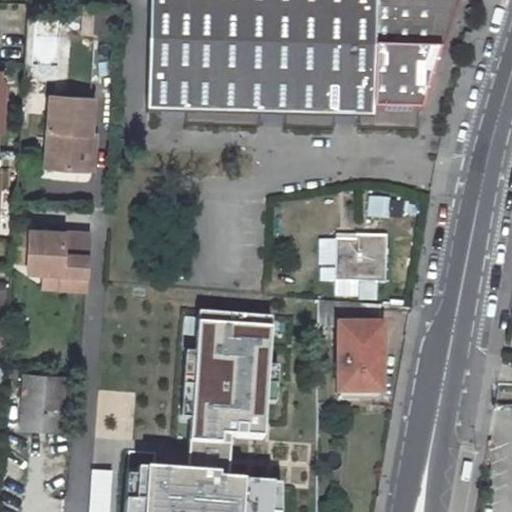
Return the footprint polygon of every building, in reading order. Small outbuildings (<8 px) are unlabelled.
[(149,0),(147,113),(164,113),(185,114),(185,118),(184,126),(259,127),(259,116),(284,116),(283,128),(333,129),(334,118),(358,118),(358,130),(417,131),(418,113),(419,113),(453,9),(452,0),(149,0)] [(460,51),(466,53),(472,34),(465,32),(460,51)] [(50,95),(45,167),(86,170),(89,134),(91,134),(91,133),(93,98),(50,95)] [(96,133),(91,133),(91,134),(89,134),(86,170),(93,170),(96,133)] [(85,289),(86,275),(87,255),(63,253),(64,232),(14,229),(12,260),(28,261),(28,271),(44,272),(61,273),(60,288),(85,289)] [(64,232),(63,253),(87,255),(89,234),(64,232)] [(336,240),(335,281),(385,283),(386,236),(356,236),(355,240),(336,240)] [(44,272),(43,287),(60,288),(61,273),(44,272)] [(274,318),(198,313),(188,474),(125,470),(122,511),(282,511),(284,486),(230,483),(233,441),(266,443),(274,318)] [(388,323),(336,323),(336,398),(388,398),(388,323)] [(59,430),(63,378),(25,375),(22,428),(59,430)] [(91,511),(112,511),(113,470),(92,470),(91,511)]
